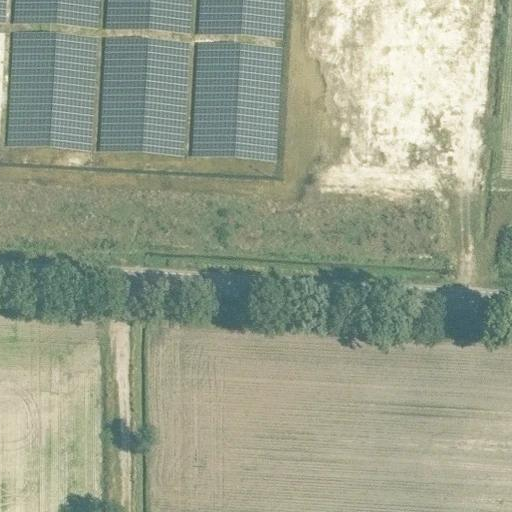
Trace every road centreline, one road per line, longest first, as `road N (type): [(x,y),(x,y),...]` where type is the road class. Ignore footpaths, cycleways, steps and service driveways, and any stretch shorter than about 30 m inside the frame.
road 1 (unclassified): [(511,301),(0,272)]
road 2 (track): [(129,279),(129,511)]
